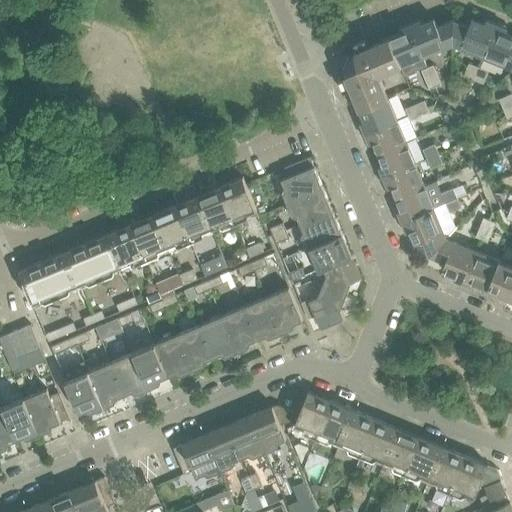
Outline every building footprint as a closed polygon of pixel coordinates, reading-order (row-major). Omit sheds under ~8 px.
[(452,44),(452,19),(437,26),(433,18),(421,23),(419,19),(409,24),(422,56),(452,44)] [(482,57),(496,24),(485,19),(484,23),(471,18),(468,25),(452,19),(452,44),(482,57)] [(422,56),(409,24),(398,28),(400,32),(388,37),(400,66),(422,56)] [(506,28),(496,24),(482,57),(511,68),(511,34),(505,31),(506,28)] [(379,74),(400,66),(388,37),(368,45),(365,38),(354,42),(357,50),(354,51),(352,56),(344,54),(339,66),(347,69),(345,74),(346,77),(343,78),(348,89),(350,88),(359,108),(388,96),(379,74)] [(473,79),(478,67),(468,63),(463,75),(473,79)] [(437,74),(433,65),(421,70),(425,79),(437,74)] [(482,83),(487,71),(478,67),(473,79),(482,83)] [(441,83),(437,74),(425,79),(429,89),(441,83)] [(511,103),(511,96),(511,94),(499,99),(503,107),(511,103)] [(397,118),(388,96),(359,108),(363,120),(360,122),(364,132),(397,118)] [(429,112),(427,105),(424,100),(415,104),(420,116),(429,112)] [(511,103),(503,107),(507,117),(511,115),(511,103)] [(420,116),(415,104),(405,108),(410,120),(420,116)] [(406,140),(397,118),(364,132),(369,143),(372,141),(377,153),(406,140)] [(415,162),(406,140),(377,153),(382,164),(378,166),(383,176),(415,162)] [(422,148),(426,158),(438,153),(434,144),(422,148)] [(442,163),(438,153),(426,158),(430,168),(442,163)] [(323,188),(310,156),(284,167),(288,176),(281,178),(285,187),(283,188),(282,192),(286,203),(323,188)] [(425,184),(415,162),(383,176),(387,187),(391,185),(396,197),(425,184)] [(243,176),(219,186),(235,222),(246,217),(248,214),(248,213),(256,209),(243,176)] [(401,220),(457,197),(453,188),(441,193),(436,181),(425,185),(425,184),(396,197),(401,208),(397,210),(401,220)] [(235,222),(219,186),(198,195),(211,228),(219,225),(219,226),(223,227),(235,222)] [(332,210),(323,188),(286,203),(291,214),(295,216),(296,216),(300,224),(332,210)] [(211,228),(198,195),(176,204),(190,241),(203,236),(204,232),(204,231),(211,228)] [(456,227),(450,212),(461,207),(457,197),(401,220),(406,231),(409,230),(415,242),(423,239),(429,255),(447,237),(456,227)] [(190,241),(176,204),(153,214),(167,247),(175,243),(175,244),(179,246),(190,241)] [(342,232),(332,210),(300,224),(303,231),(302,232),(300,236),(305,247),(342,232)] [(167,247),(153,214),(131,223),(146,259),(158,254),(160,251),(159,250),(167,247)] [(491,232),(495,222),(483,217),(479,226),(491,232)] [(286,229),(283,222),(269,227),(272,234),(286,229)] [(146,259),(131,223),(108,233),(122,265),(130,262),(130,263),(134,265),(146,259)] [(487,241),(491,232),(479,226),(475,236),(487,241)] [(289,237),(286,229),(272,234),(276,243),(289,237)] [(351,255),(342,232),(305,247),(310,259),(314,261),(315,261),(319,269),(323,267),(351,255)] [(122,265),(108,233),(86,242),(102,278),(113,273),(115,270),(114,269),(122,265)] [(463,282),(476,249),(447,237),(429,255),(445,261),(442,269),(454,274),(453,278),(463,282)] [(86,242),(64,251),(78,284),(85,281),(86,282),(89,283),(102,278),(86,242)] [(264,251),(260,242),(247,248),(250,256),(264,251)] [(487,288),(499,259),(476,249),(463,282),(474,286),(475,283),(487,288)] [(64,251),(42,260),(57,297),(69,292),(71,288),(70,287),(78,284),(64,251)] [(361,277),(351,255),(323,267),(326,274),(322,285),(346,295),(351,281),(361,277)] [(267,264),(264,256),(251,262),(255,270),(267,264)] [(511,263),(499,259),(487,288),(511,297),(511,263)] [(57,297),(42,260),(19,270),(33,303),(41,299),(42,300),(45,302),(57,297)] [(255,270),(251,262),(238,267),(241,275),(255,270)] [(305,275),(302,267),(288,273),(291,280),(305,275)] [(197,279),(192,269),(179,275),(183,284),(197,279)] [(223,284),(220,275),(207,280),(211,289),(223,284)] [(197,294),(211,289),(207,280),(184,290),(192,308),(198,306),(194,298),(198,296),(197,294)] [(163,298),(175,293),(176,293),(172,285),(160,290),(163,298)] [(340,308),(346,295),(322,285),(317,295),(309,299),(320,327),(344,317),(340,308)] [(302,319),(289,286),(266,296),(281,333),(293,328),(294,324),(294,323),(302,319)] [(179,302),(175,293),(163,298),(163,299),(166,307),(179,302)] [(281,333),(266,296),(243,305),(257,338),(265,335),(266,336),(269,337),(281,333)] [(120,311),(138,304),(135,297),(117,304),(120,311)] [(166,307),(163,299),(149,304),(152,313),(166,307)] [(257,338),(243,305),(221,314),(237,351),(248,346),(250,343),(249,341),(257,338)] [(94,322),(105,317),(102,310),(91,315),(94,322)] [(135,321),(131,312),(118,317),(122,326),(135,321)] [(237,351),(221,314),(199,324),(213,357),(221,353),(222,355),(225,356),(237,351)] [(94,322),(91,315),(84,318),(87,325),(94,322)] [(122,326),(118,317),(105,323),(108,332),(122,326)] [(41,348),(31,323),(19,328),(29,352),(41,348)] [(72,332),(69,324),(46,333),(49,341),(72,332)] [(213,357),(199,324),(177,333),(193,370),(204,365),(206,361),(205,360),(213,357)] [(29,352),(19,328),(7,333),(17,357),(29,352)] [(90,338),(87,330),(73,336),(77,344),(90,338)] [(193,370),(177,333),(154,342),(168,375),(176,372),(177,373),(180,375),(193,370)] [(54,353),(77,344),(73,336),(51,346),(54,353)] [(168,375),(154,342),(132,352),(148,388),(159,383),(161,380),(160,379),(168,375)] [(148,388),(132,352),(110,361),(124,394),(132,391),(132,392),(136,393),(148,388)] [(124,394),(110,361),(88,370),(104,407),(115,402),(116,399),(116,397),(124,394)] [(104,407),(88,370),(65,380),(79,413),(88,409),(88,410),(92,412),(104,407)] [(69,417),(59,391),(50,395),(47,388),(24,398),(39,434),(51,429),(52,425),(52,424),(69,417)] [(316,437),(332,400),(308,391),(294,423),(303,427),(303,428),(304,432),(316,437)] [(39,434),(24,398),(2,407),(16,439),(23,436),(24,437),(28,439),(39,434)] [(340,442),(353,409),(332,400),(316,437),(328,442),(331,440),(332,439),(340,442)] [(286,438),(280,424),(291,420),(294,411),(277,403),(249,415),(264,452),(276,447),(277,444),(277,442),(286,438)] [(16,439),(2,407),(0,407),(0,450),(7,447),(8,444),(8,443),(16,439)] [(361,455),(375,418),(353,409),(340,442),(347,445),(347,446),(349,450),(361,455)] [(264,452),(249,415),(227,424),(241,457),(248,454),(249,455),(253,457),(264,452)] [(385,460),(398,427),(375,418),(361,455),(372,460),(376,458),(377,457),(385,460)] [(241,457),(227,424),(205,434),(220,470),(231,466),(233,462),(233,460),(241,457)] [(405,473),(420,436),(398,427),(385,460),(392,464),(392,465),(393,468),(405,473)] [(220,470),(205,434),(173,447),(184,473),(193,469),(196,476),(205,472),(205,474),(208,475),(220,470)] [(429,478),(442,445),(420,436),(405,473),(417,478),(420,476),(421,475),(429,478)] [(445,502),(464,454),(442,445),(429,478),(436,481),(435,483),(436,486),(445,489),(440,500),(445,502)] [(487,464),(464,454),(445,502),(451,505),(456,494),(461,496),(464,494),(465,493),(474,497),(487,464)] [(262,486),(256,472),(249,475),(254,489),(262,486)] [(254,489),(249,475),(241,478),(247,492),(254,489)] [(115,502),(104,476),(73,489),(82,511),(109,511),(106,505),(115,502)] [(507,495),(501,480),(485,487),(491,502),(507,495)] [(317,499),(322,486),(318,484),(315,484),(311,485),(317,499)] [(82,511),(73,489),(50,498),(56,511),(82,511)] [(264,496),(258,498),(262,507),(279,500),(276,493),(265,498),(264,496)] [(56,511),(50,498),(28,508),(30,511),(56,511)] [(511,511),(511,508),(509,502),(483,511),(511,511)] [(204,511),(203,509),(196,511),(192,503),(172,511),(204,511)]
